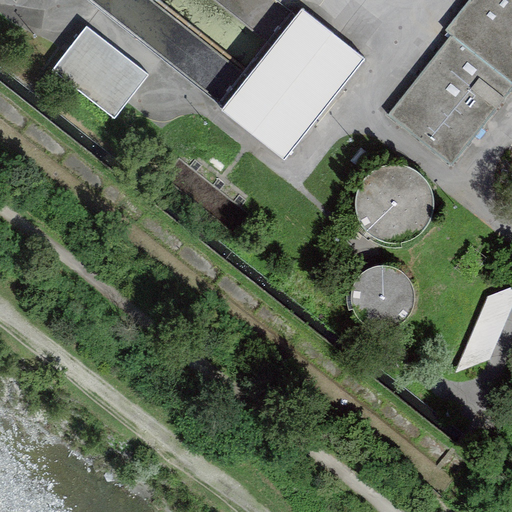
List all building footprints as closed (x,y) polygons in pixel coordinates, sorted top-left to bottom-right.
[(511,0),(467,0),(444,29),(452,36),(387,115),(450,165),(454,161),(511,88),(511,0)] [(362,58),(301,9),(220,109),(282,159),(362,58)] [(146,76),(87,29),(55,69),(114,116),(146,76)] [(436,171),(367,170),(366,239),(435,240),(436,171)] [(410,322),(412,272),(365,270),(363,311),(378,312),(377,320),(410,322)]
